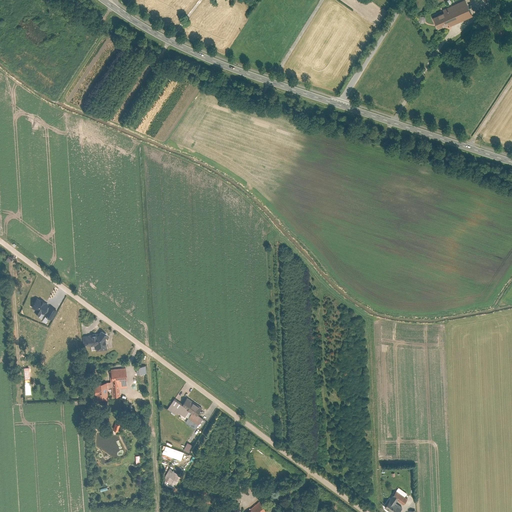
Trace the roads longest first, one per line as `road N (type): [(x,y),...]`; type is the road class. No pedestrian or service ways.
road 1 (unclassified): [(0,240),(364,511)]
road 2 (tertiary): [(105,0),(186,50),(511,161)]
road 3 (track): [(405,0),(340,104)]
